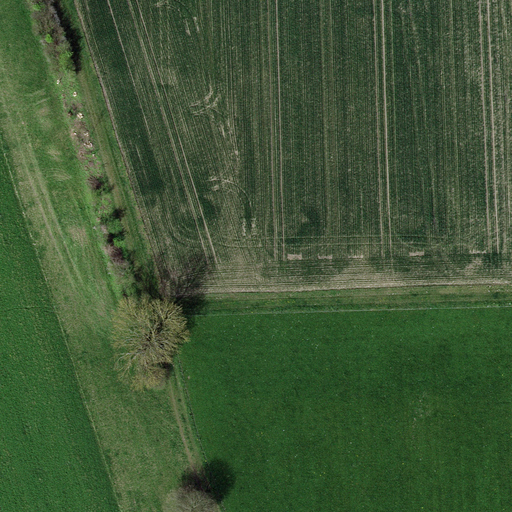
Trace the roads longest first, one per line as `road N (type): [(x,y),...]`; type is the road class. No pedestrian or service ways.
road 1 (track): [(56,0),(213,511)]
road 2 (track): [(150,304),(511,294)]
